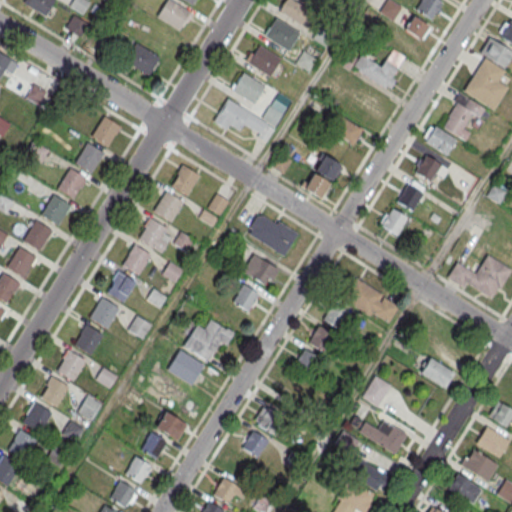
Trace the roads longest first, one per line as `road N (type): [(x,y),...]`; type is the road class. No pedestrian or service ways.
road 1 (residential): [(239,0),(0,385)]
road 2 (residential): [(335,232),(158,511)]
road 3 (residential): [(511,342),(250,178)]
road 4 (residential): [(250,178),(0,25)]
road 5 (residential): [(480,0),(335,232)]
road 6 (residential): [(395,511),(511,325)]
